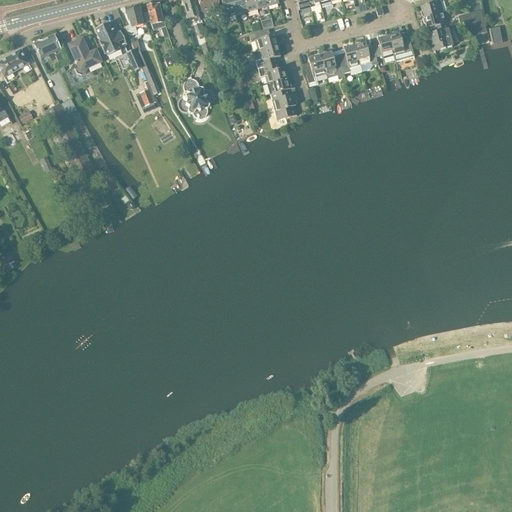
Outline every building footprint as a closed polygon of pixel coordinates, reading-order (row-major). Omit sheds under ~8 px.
[(199,21),(192,0),(181,0),(187,19),(193,17),(195,23),(199,21)] [(219,9),(216,0),(196,0),(201,14),(219,9)] [(236,16),(231,0),(220,0),(225,19),(236,16)] [(247,13),(243,0),(231,0),(236,16),(247,13)] [(257,10),(254,0),(243,0),(247,13),(257,10)] [(267,7),(265,0),(254,0),(257,10),(267,7)] [(310,8),(307,0),(295,0),(299,11),(310,8)] [(320,5),(318,0),(307,0),(310,8),(320,5)] [(442,13),(439,2),(437,0),(426,0),(425,0),(427,6),(420,8),(423,19),(442,13)] [(163,23),(158,5),(146,7),(150,25),(153,31),(160,29),(164,40),(168,38),(163,23)] [(143,25),(139,10),(126,13),(127,17),(128,17),(130,26),(125,28),(129,37),(137,35),(135,27),(143,25)] [(445,24),(442,13),(423,19),(426,30),(433,28),(435,33),(446,30),(445,24)] [(200,23),(194,25),(198,38),(204,36),(200,23)] [(106,55),(107,57),(120,51),(119,49),(126,46),(120,32),(113,35),(112,32),(113,32),(112,31),(111,31),(108,24),(94,30),(100,41),(98,42),(104,56),(106,55)] [(492,45),(502,43),(499,28),(489,30),(492,45)] [(457,43),(451,30),(447,31),(447,30),(446,30),(435,33),(428,35),(432,52),(452,47),(451,45),(457,43)] [(277,47),(274,36),(269,37),(268,31),(249,36),(251,43),(255,42),(258,52),(277,47)] [(414,58),(408,37),(400,39),(399,34),(388,37),(393,57),(394,57),(395,63),(414,58)] [(60,51),(53,36),(44,41),(50,55),(60,51)] [(393,57),(388,37),(377,40),(378,45),(372,47),(375,58),(382,57),(383,60),(393,57)] [(101,64),(95,51),(90,53),(88,50),(86,49),(82,39),(67,46),(75,65),(73,70),(76,75),(80,76),(85,74),(87,70),(101,64)] [(50,55),(44,41),(34,46),(40,60),(50,55)] [(137,41),(132,43),(150,89),(152,93),(156,91),(141,54),(137,41)] [(212,53),(209,43),(201,46),(204,56),(212,53)] [(377,65),(375,58),(372,47),(366,48),(365,44),(354,47),(361,73),(370,71),(372,67),(377,65)] [(260,60),(255,61),(257,70),(265,68),(277,64),(275,59),(280,58),(277,47),(258,52),(260,60)] [(344,54),(338,56),(344,78),(343,75),(350,73),(351,76),(361,73),(354,47),(343,50),(344,54)] [(0,73),(3,79),(28,64),(19,50),(0,61),(0,73)] [(344,78),(338,56),(332,58),(331,53),(320,56),(325,75),(327,80),(327,79),(337,77),(341,79),(344,78)] [(61,54),(54,57),(58,66),(65,63),(61,54)] [(325,75),(320,56),(307,60),(308,64),(303,66),(309,88),(317,85),(315,78),(325,75)] [(286,80),(283,69),(278,70),(277,64),(265,68),(257,70),(260,79),(265,77),(267,85),(286,80)] [(205,90),(203,91),(202,89),(201,88),(199,89),(197,84),(196,82),(195,81),(193,80),(191,80),(188,80),(186,81),(184,83),(184,84),(183,86),(183,89),(185,94),(183,95),(183,96),(182,96),(182,98),(180,100),(179,101),(178,103),(177,105),(178,106),(178,109),(180,111),(182,112),(184,113),(187,113),(188,113),(188,114),(190,115),(192,115),(193,116),(194,118),(195,119),(197,120),(200,120),(202,119),(203,119),(205,117),(206,115),(207,113),(207,112),(207,110),(207,109),(209,108),(209,106),(209,105),(211,104),(213,102),(214,100),(214,98),(214,97),(213,95),(212,93),(211,92),(210,91),(207,90),(205,90)] [(294,89),(293,84),(287,85),(286,80),(267,85),(270,96),(289,91),(294,89)] [(156,103),(152,93),(150,89),(135,96),(143,115),(156,110),(153,104),(156,103)] [(296,117),(292,103),(298,102),(296,95),(290,96),(289,91),(270,96),(272,101),(271,101),(277,122),(296,117)] [(95,177),(59,106),(45,113),(81,184),(95,177)] [(31,119),(28,113),(18,118),(21,124),(31,119)] [(51,169),(45,158),(40,161),(45,171),(51,169)]
